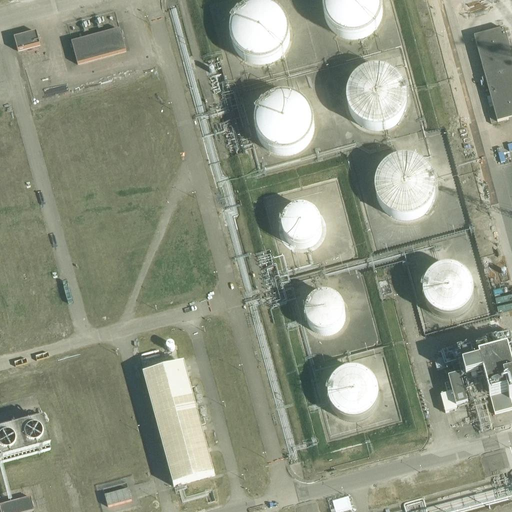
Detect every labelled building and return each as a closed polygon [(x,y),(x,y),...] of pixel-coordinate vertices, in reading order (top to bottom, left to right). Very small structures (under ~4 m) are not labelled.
[(383,13),(383,7),(383,1),(382,0),(321,0),(321,7),(321,13),(323,19),(326,25),(330,30),(334,33),(340,36),(345,38),(351,39),(359,38),(364,36),(369,34),(374,30),(378,25),(381,19),(383,13)] [(289,41),(289,35),(289,29),(287,23),(284,18),(281,14),(276,10),(271,7),(266,6),(260,5),(256,5),(250,6),(244,9),(239,13),(235,18),(232,23),(230,28),(229,35),(230,41),(231,46),(234,52),(238,56),(243,60),(249,63),(254,65),(259,65),(265,65),(270,63),(276,60),(281,56),(284,52),(287,47),(289,41)] [(504,30),(474,38),(493,107),(487,109),(491,125),(497,123),(511,119),(511,59),(510,52),(511,50),(511,27),(508,28),(508,29),(504,30)] [(77,65),(126,52),(120,31),(72,44),(77,65)] [(408,106),(409,99),(408,93),(407,88),(404,83),(400,77),(395,73),(390,70),(383,68),(378,68),(371,68),(365,70),(360,72),(355,77),(351,82),(348,87),(346,93),(346,99),(346,105),(348,111),(350,116),(354,122),(360,126),(365,129),(371,131),(376,131),(383,131),(390,129),(395,126),(400,122),(404,116),(407,111),(408,106)] [(314,131),(314,124),(314,119),(312,114),(309,107),(306,103),(303,101),(300,99),(296,96),(290,95),(284,94),(278,95),(272,96),(268,99),(263,103),(259,107),(256,113),(254,119),(253,124),(254,129),(255,134),(258,140),(261,145),(265,149),(271,152),(276,154),(282,155),(287,155),(294,153),(299,151),(304,147),(308,143),(310,140),(312,137),(314,131)] [(436,196),(437,189),(436,183),(435,180),(434,177),(432,173),(431,170),(427,166),(423,163),(417,159),(412,158),(405,157),(399,158),(393,159),(387,163),(383,166),(379,170),(376,175),(374,182),(373,188),(374,195),(375,201),(378,207),(382,211),(387,215),(392,218),(399,220),(404,221),(411,220),(417,218),(423,215),(428,211),(432,206),(434,201),(436,196)] [(282,230),(283,236),(287,242),(292,246),(298,248),(305,248),(311,246),(316,242),(320,237),(322,231),(322,225),(320,219),(316,214),(311,210),(305,208),(299,208),(293,210),(288,213),(284,218),(282,224),(282,230)] [(428,305),(433,311),(439,315),(446,317),(453,317),(460,315),(466,311),(471,306),(474,299),(475,292),(474,286),(472,279),(468,274),(462,270),(456,268),(449,267),(443,268),(436,271),(430,277),(427,283),(425,290),(426,298),(428,305)] [(307,323),(310,328),(315,333),(321,335),(327,336),(334,334),(339,331),(343,326),(345,319),(345,314),(343,309),(340,304),(336,300),(331,298),(326,297),(320,298),(315,301),(310,305),(307,310),(306,317),(307,323)] [(173,340),(171,333),(164,335),(166,342),(173,340)] [(476,350),(458,350),(458,363),(476,362),(476,350)] [(435,354),(437,365),(445,363),(443,352),(435,354)] [(511,400),(511,367),(508,352),(480,360),(481,364),(464,368),(467,380),(484,375),(495,415),(511,410),(511,404),(511,401),(511,400)] [(174,486),(215,475),(185,365),(144,376),(174,486)] [(329,397),(331,403),(334,410),(340,415),(346,418),(354,420),(361,419),(368,416),(373,411),(377,404),(379,397),(378,390),(376,383),(372,377),(366,373),(359,371),(353,370),(346,371),(340,374),(335,379),(332,384),(330,390),(329,397)] [(445,414),(457,411),(457,408),(468,405),(461,376),(449,379),(453,393),(441,396),(445,414)] [(0,463),(50,450),(41,416),(0,427),(0,463)] [(128,490),(105,496),(108,508),(131,501),(128,490)] [(29,497),(0,504),(0,511),(29,511),(33,511),(29,497)]
